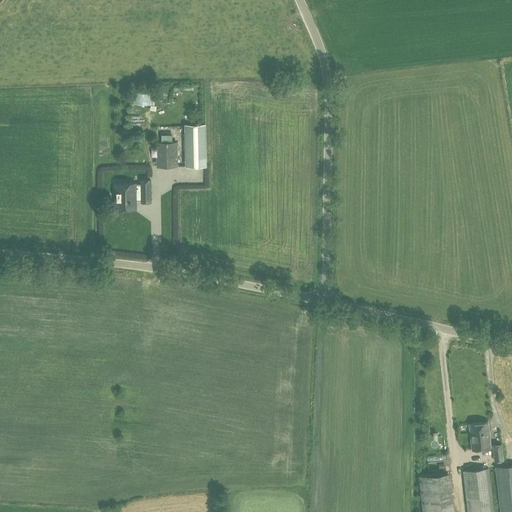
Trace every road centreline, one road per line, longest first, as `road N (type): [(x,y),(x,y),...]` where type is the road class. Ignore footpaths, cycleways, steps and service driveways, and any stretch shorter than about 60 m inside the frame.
road 1 (unclassified): [(0,254),(168,269),(326,302)]
road 2 (unclassified): [(326,302),(327,83),(299,0)]
road 3 (unclassified): [(511,344),(326,302)]
